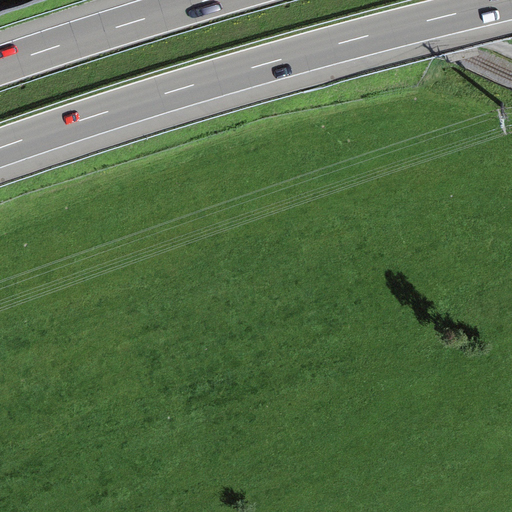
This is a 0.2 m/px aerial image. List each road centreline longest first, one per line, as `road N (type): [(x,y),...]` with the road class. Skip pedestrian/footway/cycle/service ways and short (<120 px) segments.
road 1 (motorway): [(0,149),(282,60),(511,2)]
road 2 (motorway): [(209,0),(0,66)]
